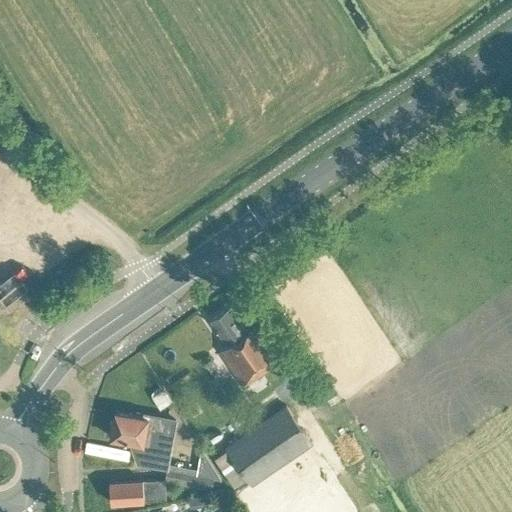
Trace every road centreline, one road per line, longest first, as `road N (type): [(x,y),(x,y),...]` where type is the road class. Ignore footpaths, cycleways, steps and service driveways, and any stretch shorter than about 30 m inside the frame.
road 1 (primary): [(156,289),(511,40)]
road 2 (unclassified): [(156,289),(106,228),(41,179),(0,125)]
road 3 (unclassified): [(67,491),(79,394),(55,366)]
road 4 (primary): [(55,366),(156,289)]
